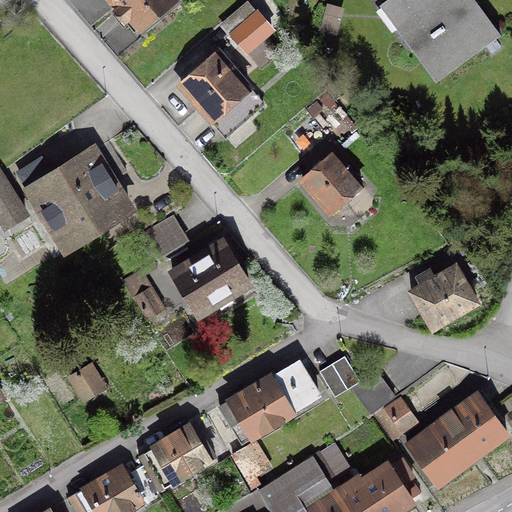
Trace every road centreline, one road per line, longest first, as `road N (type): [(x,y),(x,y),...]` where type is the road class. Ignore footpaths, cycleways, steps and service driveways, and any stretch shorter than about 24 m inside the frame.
road 1 (residential): [(38,0),(341,318)]
road 2 (residential): [(10,511),(341,318)]
road 3 (residential): [(341,318),(502,368)]
